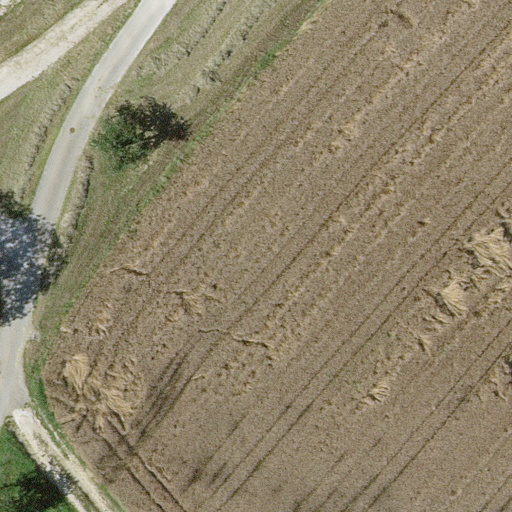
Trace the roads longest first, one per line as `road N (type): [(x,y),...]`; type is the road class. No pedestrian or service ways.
road 1 (track): [(161,0),(96,90),(22,275),(0,380)]
road 2 (track): [(94,511),(1,374)]
road 3 (track): [(106,0),(0,80)]
